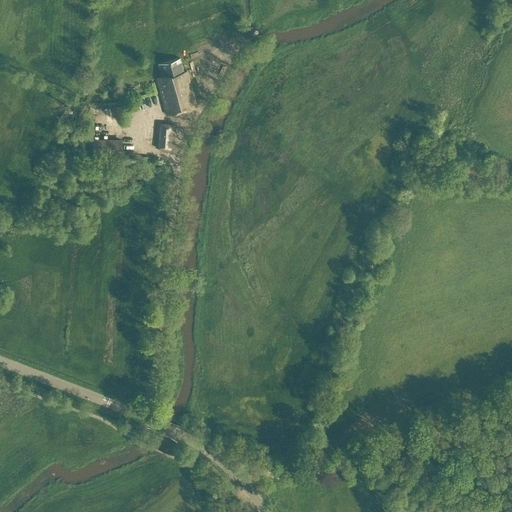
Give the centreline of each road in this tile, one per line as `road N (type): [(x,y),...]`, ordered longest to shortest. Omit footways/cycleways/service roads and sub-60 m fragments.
road 1 (tertiary): [(263,511),(222,461),(175,430),(0,361)]
road 2 (track): [(239,505),(242,482),(256,474),(313,474),(511,409)]
